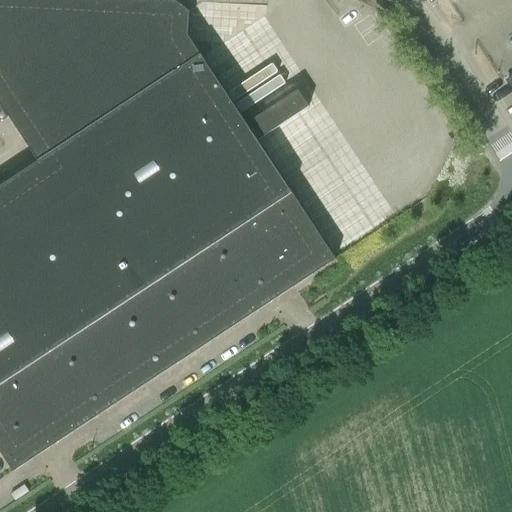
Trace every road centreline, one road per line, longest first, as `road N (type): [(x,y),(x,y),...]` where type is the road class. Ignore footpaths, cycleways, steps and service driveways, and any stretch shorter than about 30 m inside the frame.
road 1 (tertiary): [(46,511),(511,205)]
road 2 (unclassified): [(398,0),(511,156)]
